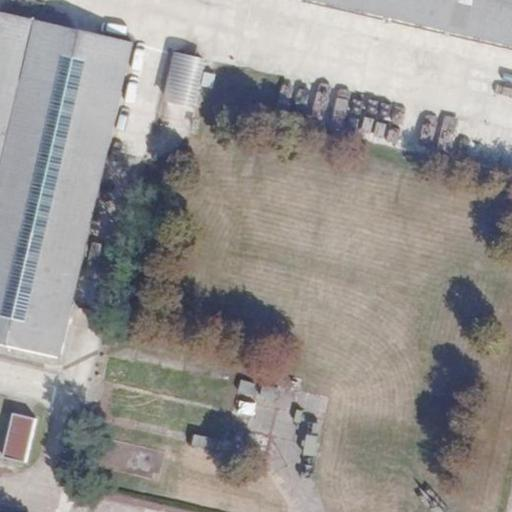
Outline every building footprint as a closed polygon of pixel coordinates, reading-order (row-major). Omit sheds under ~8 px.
[(511,0),(319,0),(511,44),(511,0)] [(0,13),(0,343),(61,358),(133,44),(0,13)] [(198,109),(205,58),(173,53),(166,105),(198,109)] [(15,414),(5,458),(27,463),(37,419),(15,414)] [(100,436),(103,422),(87,419),(84,432),(100,436)]
